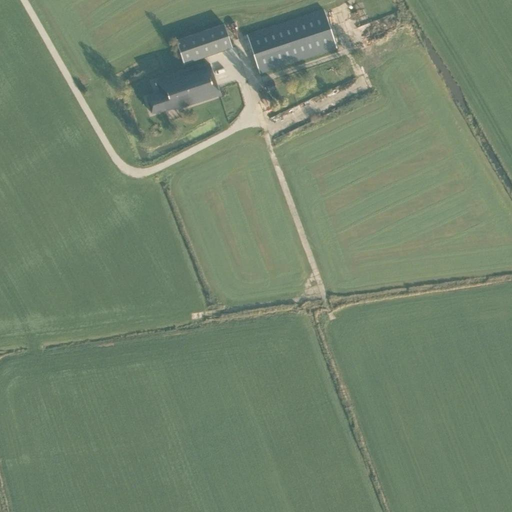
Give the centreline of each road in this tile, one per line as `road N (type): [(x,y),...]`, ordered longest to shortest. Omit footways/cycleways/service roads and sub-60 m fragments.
road 1 (track): [(247,110),(257,112),(331,318)]
road 2 (track): [(320,287),(297,299),(192,316)]
